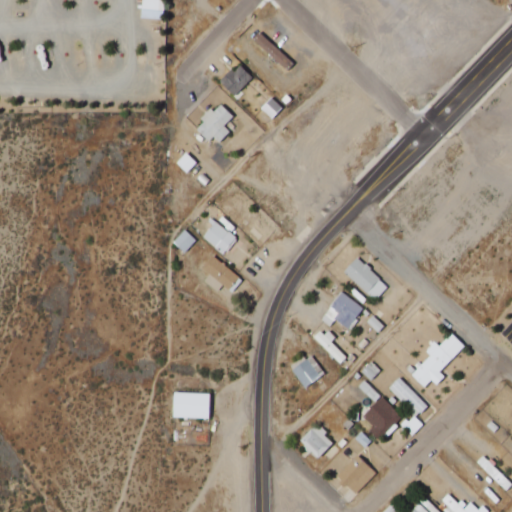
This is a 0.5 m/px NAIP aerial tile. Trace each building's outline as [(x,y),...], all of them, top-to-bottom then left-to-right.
[(160,19),(160,0),(139,0),(138,18),(160,19)] [(291,62),(258,30),(251,38),(284,70),(291,62)] [(218,80),(232,95),(251,77),(237,62),(218,80)] [(270,117),(280,106),(270,96),(259,107),(270,117)] [(231,115),(217,102),(193,127),(208,141),(212,136),(218,141),(228,131),(222,126),(231,115)] [(195,162),(184,152),(174,162),(185,172),(195,162)] [(223,253),(235,237),(213,221),(201,237),(223,253)] [(171,242),(183,252),(194,240),(183,229),(171,242)] [(202,280),(215,291),(220,284),(229,291),(240,278),(210,254),(200,267),(207,273),(202,280)] [(387,286),(355,256),(342,270),(373,300),(387,286)] [(328,326),(333,319),(345,328),(361,307),(340,291),(319,319),(328,326)] [(313,338),(339,364),(345,358),(329,341),(333,337),(324,327),(313,338)] [(429,355),(410,374),(422,387),(430,379),(435,385),(443,377),(437,371),(463,346),(450,332),(437,345),(433,342),(424,351),(429,355)] [(300,386),(321,376),(312,356),(291,366),(300,386)] [(379,370),(369,361),(359,371),(369,380),(379,370)] [(425,405),(398,377),(386,387),(413,417),(425,405)] [(371,400),(376,394),(362,380),(357,386),(371,400)] [(208,393),(172,392),(171,417),(208,418),(208,393)] [(384,436),(402,417),(380,396),(361,416),(372,426),(368,431),(376,438),(381,432),(384,436)] [(405,420),(400,426),(411,436),(421,424),(413,416),(407,422),(405,420)] [(322,434),(323,433),(313,424),(297,441),(316,458),(331,442),(322,434)] [(354,494),(374,472),(355,454),(335,476),(354,494)] [(510,484),(481,455),(475,461),(504,491),(510,484)] [(485,511),(487,511),(480,504),(476,509),(469,501),(462,507),(447,492),(439,499),(446,506),(442,509),(444,511),(485,511)]
